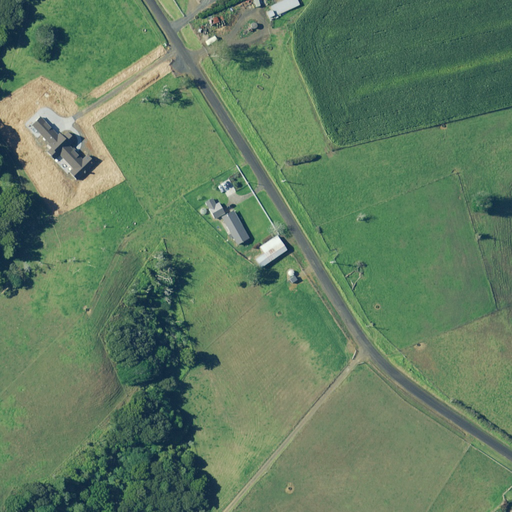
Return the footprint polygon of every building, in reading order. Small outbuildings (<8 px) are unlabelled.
[(298,5),(296,0),(284,0),(269,7),(271,10),(266,12),(269,18),(298,5)] [(236,193),(229,179),(220,184),(227,197),(236,193)] [(215,205),(211,198),(204,203),(214,219),(224,212),(218,203),(215,205)] [(248,237),(232,211),(220,218),(229,233),(226,235),(229,239),(231,237),(236,245),(248,237)] [(286,251),(276,236),(259,247),(263,254),(254,259),(259,267),(286,251)]
